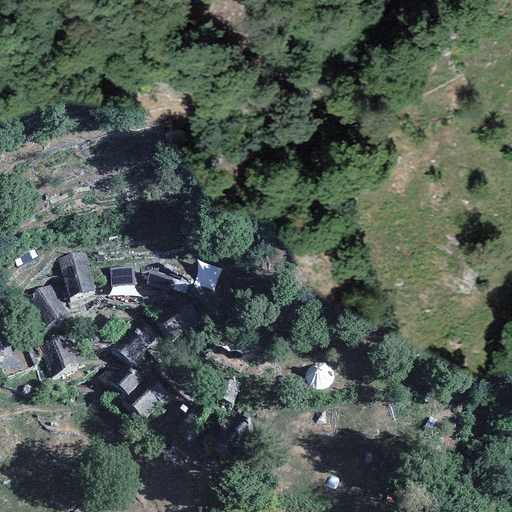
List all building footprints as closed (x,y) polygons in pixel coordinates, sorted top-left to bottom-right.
[(87,253),(57,259),(65,302),(96,296),(87,253)] [(132,270),(110,272),(112,289),(134,287),(132,270)] [(71,319),(51,286),(25,302),(27,304),(14,312),(25,331),(38,323),(45,335),(71,319)] [(173,342),(199,316),(183,300),(157,326),(173,342)] [(160,338),(137,319),(111,349),(133,369),(160,338)] [(70,335),(38,348),(51,379),(82,366),(70,335)] [(140,381),(112,361),(98,380),(126,400),(140,381)] [(170,394),(151,378),(127,406),(146,422),(170,394)] [(241,384),(219,378),(212,402),(235,408),(241,384)] [(207,417),(195,409),(175,436),(191,447),(202,431),(199,428),(207,417)] [(258,429),(229,411),(219,425),(224,429),(212,449),(235,464),(258,429)]
